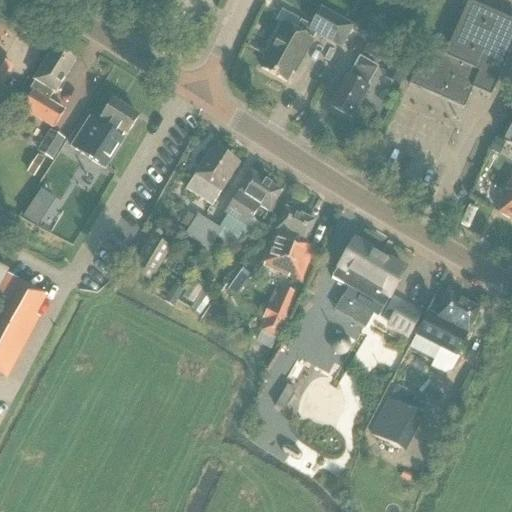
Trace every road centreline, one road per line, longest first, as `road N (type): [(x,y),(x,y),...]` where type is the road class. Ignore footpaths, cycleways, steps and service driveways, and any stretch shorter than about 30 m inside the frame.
road 1 (tertiary): [(511,284),(199,96)]
road 2 (tertiary): [(199,96),(45,0)]
